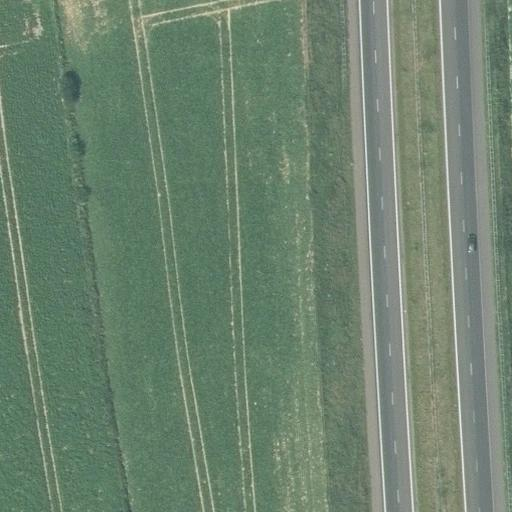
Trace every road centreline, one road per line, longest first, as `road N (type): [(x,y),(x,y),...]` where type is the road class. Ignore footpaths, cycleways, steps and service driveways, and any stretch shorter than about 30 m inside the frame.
road 1 (motorway): [(372,0),(399,511)]
road 2 (motorway): [(479,511),(453,0)]
